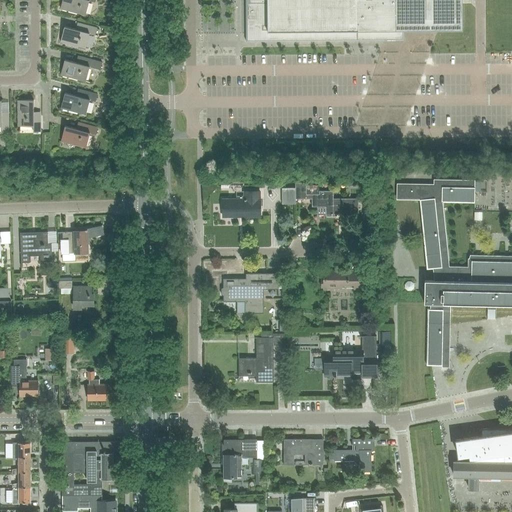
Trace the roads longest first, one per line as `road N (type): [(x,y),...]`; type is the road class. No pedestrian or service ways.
road 1 (tertiary): [(144,419),(143,204)]
road 2 (residential): [(399,417),(193,419)]
road 3 (tertiary): [(143,204),(141,0)]
road 4 (residential): [(192,253),(193,419)]
road 5 (unclassified): [(0,209),(143,204)]
